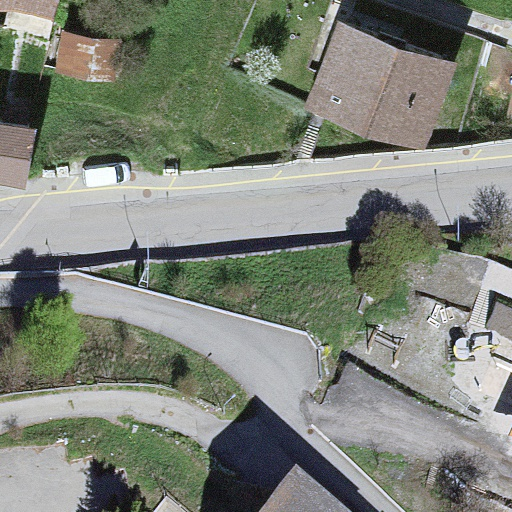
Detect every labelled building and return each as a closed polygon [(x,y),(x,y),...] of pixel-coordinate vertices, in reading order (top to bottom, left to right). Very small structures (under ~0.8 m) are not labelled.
[(57,0),(0,0),(54,15),(57,0)] [(452,59),(331,21),(302,111),(423,150),(452,59)] [(124,38),(62,32),(57,78),(119,85),(124,38)] [(22,123),(0,120),(0,183),(13,185),(22,123)] [(304,511),(293,503),(285,511),(304,511)]
